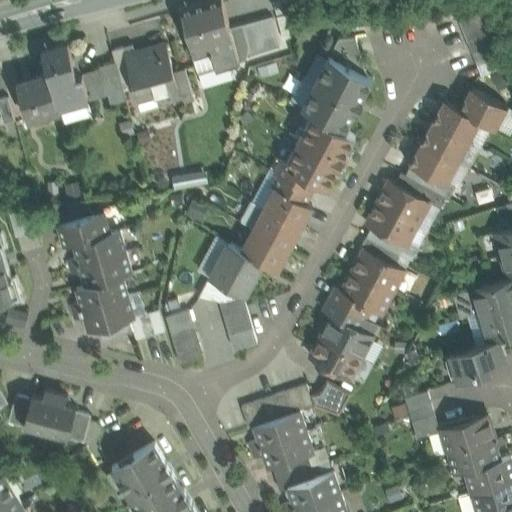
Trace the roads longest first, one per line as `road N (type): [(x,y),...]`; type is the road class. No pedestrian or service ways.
road 1 (residential): [(185,404),(270,343),(297,304),(423,53)]
road 2 (residential): [(27,356),(152,385),(185,404)]
road 3 (residential): [(185,404),(249,511)]
